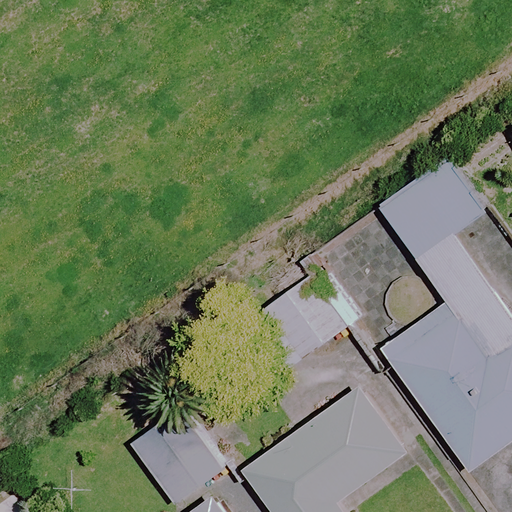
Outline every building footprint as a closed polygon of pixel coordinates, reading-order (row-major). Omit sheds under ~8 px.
[(493,213),(456,162),(388,210),(454,304),(389,350),(475,472),(511,446),(511,305),(462,235),(493,213)] [(329,270),(333,275),(363,255),(346,230),(316,250),(329,270)] [(333,275),(329,270),(250,325),(284,375),(364,320),(333,275)] [(414,453),(368,387),(252,468),(283,511),(350,511),(343,502),(414,453)] [(229,475),(200,419),(145,447),(173,503),(229,475)] [(230,511),(219,496),(196,511),(230,511)]
